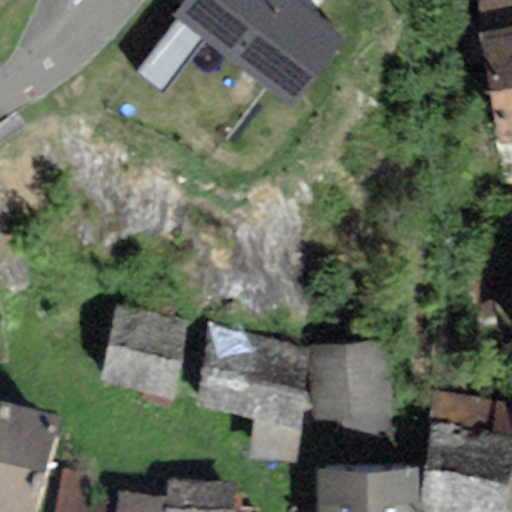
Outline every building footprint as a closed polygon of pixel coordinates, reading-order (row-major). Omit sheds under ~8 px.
[(182,0),(170,16),(176,21),(202,41),(291,111),(344,44),(288,0),(182,0)] [(511,0),(451,0),(453,8),(511,0)] [(161,92),(202,41),(176,21),(136,72),(161,92)] [(511,27),(476,33),(494,147),(511,144),(511,27)] [(115,307),(98,382),(171,398),(188,324),(115,307)] [(210,326),(196,405),(250,420),(249,455),(295,457),(307,346),(210,326)] [(313,422),(392,415),(379,343),(310,349),(313,422)] [(0,511),(37,511),(62,419),(0,402),(0,511)] [(511,437),(429,427),(418,511),(502,511),(511,441),(511,437)] [(111,511),(116,479),(59,471),(52,511),(111,511)] [(319,475),(319,511),(417,511),(417,474),(319,475)] [(236,484),(167,481),(167,497),(166,511),(259,511),(260,509),(235,508),(236,484)] [(166,511),(167,497),(118,493),(116,511),(166,511)]
